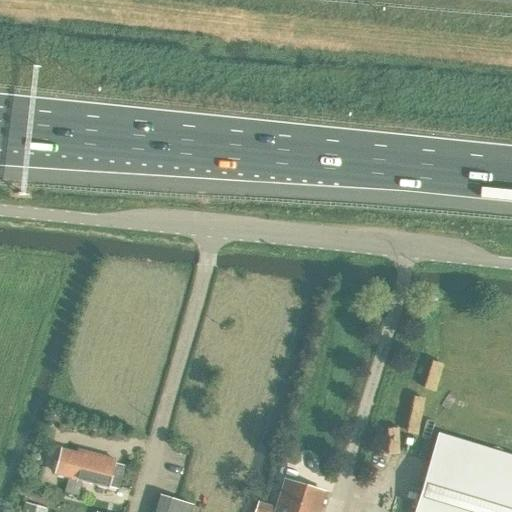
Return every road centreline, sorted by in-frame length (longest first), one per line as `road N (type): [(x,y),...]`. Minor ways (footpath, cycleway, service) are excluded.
road 1 (unclassified): [(511,263),(0,210)]
road 2 (motorway): [(0,122),(511,174)]
